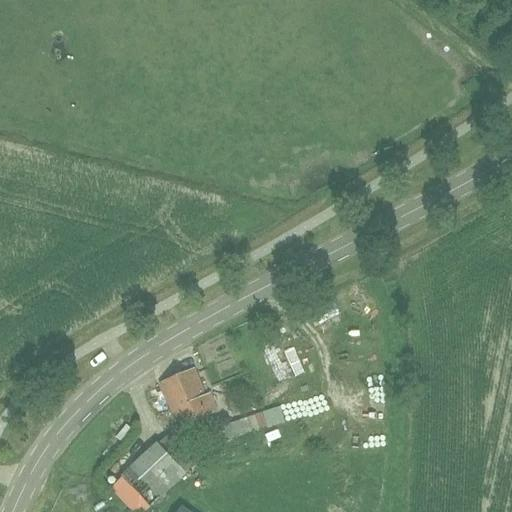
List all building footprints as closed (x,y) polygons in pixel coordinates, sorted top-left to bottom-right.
[(205,395),(194,368),(159,384),(178,429),(217,412),(209,393),(205,395)] [(382,378),(345,384),(350,413),(372,409),(371,403),(386,401),(382,378)] [(288,400),(289,419),(303,418),(301,399),(288,400)] [(228,438),(252,431),(258,428),(258,427),(266,424),(262,413),(222,425),(225,434),(226,433),(228,438)] [(282,426),(268,429),(270,440),(284,438),(282,426)] [(168,435),(158,445),(185,474),(195,465),(168,435)] [(122,478),(110,488),(132,511),(143,511),(149,507),(122,478)]
